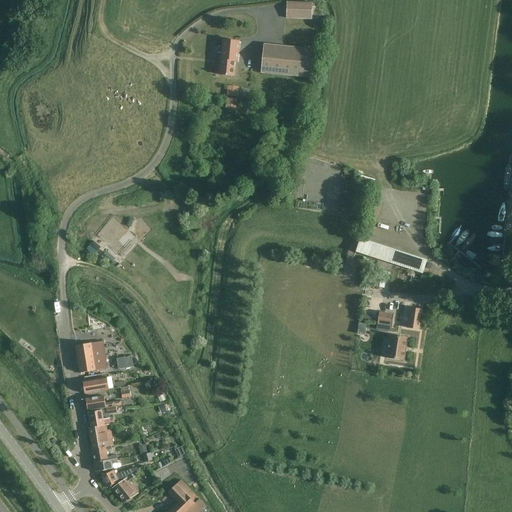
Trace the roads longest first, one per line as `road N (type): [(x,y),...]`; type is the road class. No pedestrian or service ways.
road 1 (unclassified): [(60,257),(75,204),(135,179),(158,158),(171,121),(178,41),(210,15),(270,11)]
road 2 (residential): [(92,483),(81,459),(60,257)]
road 3 (track): [(173,86),(154,61),(102,30),(102,0)]
